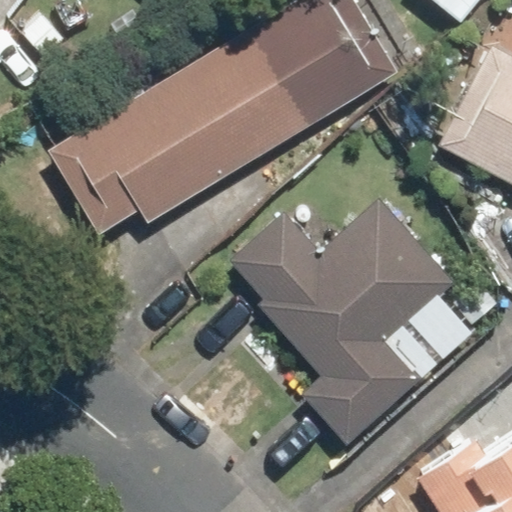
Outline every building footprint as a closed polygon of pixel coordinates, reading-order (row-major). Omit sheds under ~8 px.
[(363,0),(277,0),(53,137),(104,221),(143,197),(151,210),(400,59),(363,0)] [(511,43),(495,34),(443,132),(511,169),(511,43)] [(456,270),(381,186),(321,239),(286,199),(231,248),(266,287),(260,292),(324,364),(307,380),(350,429),(423,365),(390,328),(456,270)] [(481,266),(450,295),(480,328),(511,299),(481,266)] [(511,511),(511,392),(405,461),(437,511),(511,511)]
